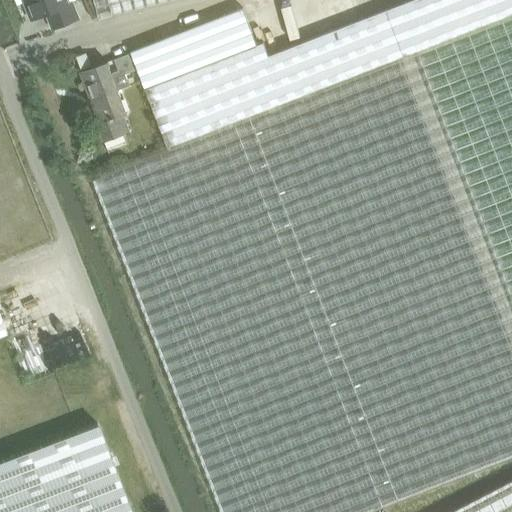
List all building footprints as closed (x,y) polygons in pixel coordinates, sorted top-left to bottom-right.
[(53,27),(80,17),(74,1),(70,2),(68,0),(29,0),(36,17),(47,12),(53,27)] [(108,0),(112,15),(174,0),(108,0)] [(258,45),(146,88),(168,146),(403,56),(404,56),(418,51),(511,294),(511,0),(411,0),(405,3),(359,20),(268,55),(264,42),(258,45)] [(138,68),(145,88),(258,45),(243,8),(131,51),(132,52),(114,59),(119,71),(112,73),(108,62),(80,72),(99,122),(96,123),(103,141),(129,131),(123,114),(127,113),(118,88),(128,85),(124,73),(138,68)] [(168,146),(91,177),(189,429),(221,511),(363,511),(386,503),(439,482),(485,463),(511,452),(511,294),(418,51),(404,56),(403,56),(168,146)] [(91,65),(86,53),(77,56),(81,69),(91,65)] [(130,511),(96,423),(0,459),(0,511),(130,511)] [(511,511),(511,480),(450,511),(511,511)]
